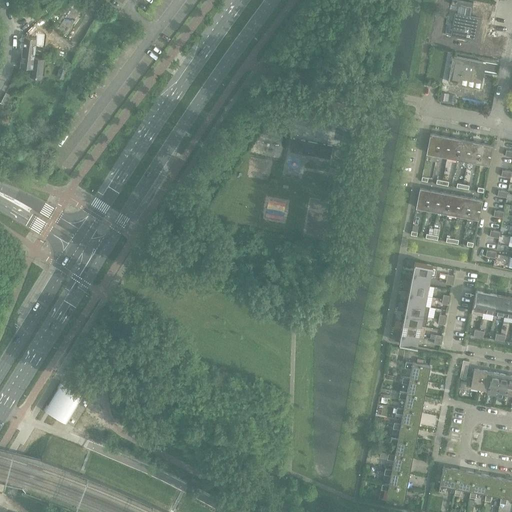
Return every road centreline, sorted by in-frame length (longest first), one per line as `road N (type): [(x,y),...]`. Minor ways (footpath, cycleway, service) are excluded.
road 1 (primary): [(103,252),(275,0)]
road 2 (primary): [(241,0),(85,233)]
road 3 (primary): [(0,411),(103,252)]
road 4 (primary): [(76,248),(0,374)]
road 5 (residential): [(414,182),(428,110),(499,123)]
road 6 (residential): [(511,360),(445,347),(460,272)]
road 7 (residential): [(511,422),(472,414),(464,455),(511,465)]
